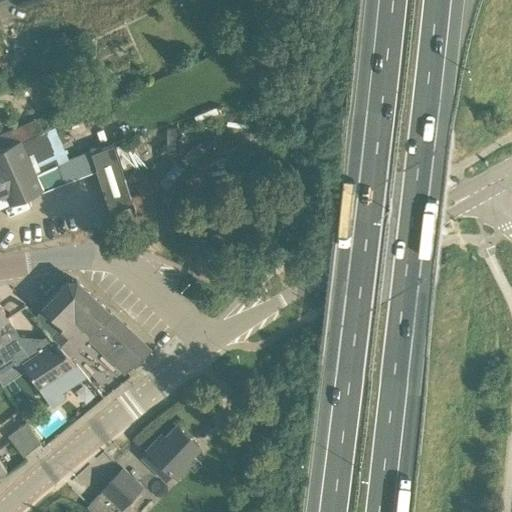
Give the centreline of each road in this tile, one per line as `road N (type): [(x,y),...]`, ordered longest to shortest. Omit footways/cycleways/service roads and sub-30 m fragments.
road 1 (motorway): [(384,0),(327,511)]
road 2 (motorway): [(385,511),(442,0)]
road 3 (tertiary): [(217,341),(511,175)]
road 4 (tertiary): [(7,511),(217,341)]
road 5 (residential): [(0,267),(82,251),(139,269)]
